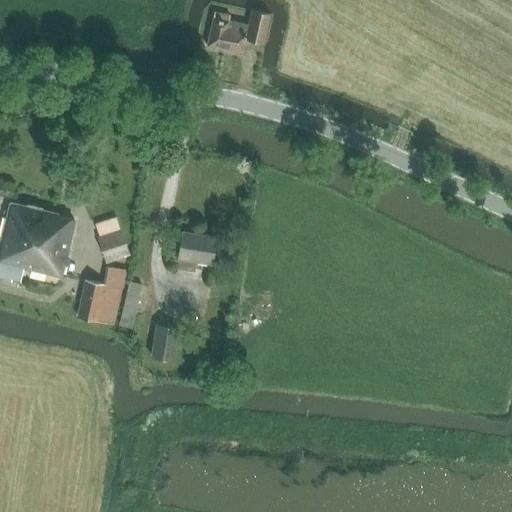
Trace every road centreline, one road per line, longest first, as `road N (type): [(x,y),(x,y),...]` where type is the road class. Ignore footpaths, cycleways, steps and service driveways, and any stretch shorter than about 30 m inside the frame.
road 1 (tertiary): [(511,212),(299,117),(237,99),(0,64)]
road 2 (track): [(511,451),(183,423),(153,438),(133,488)]
